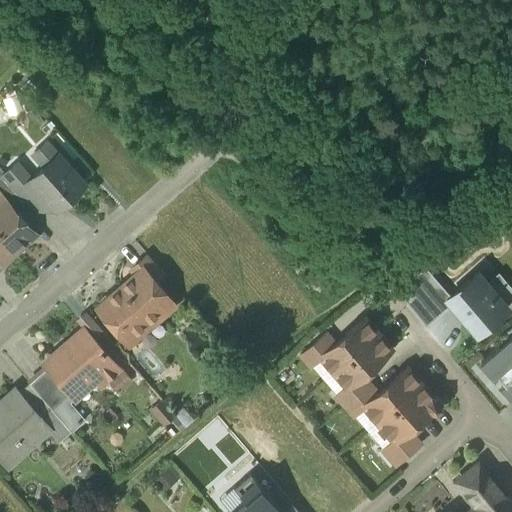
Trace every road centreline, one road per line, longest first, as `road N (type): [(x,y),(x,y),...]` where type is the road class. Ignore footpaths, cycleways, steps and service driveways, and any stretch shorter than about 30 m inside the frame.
road 1 (track): [(358,285),(114,0)]
road 2 (residential): [(0,334),(197,164)]
road 3 (track): [(372,300),(511,177)]
road 4 (residential): [(480,417),(358,285)]
road 5 (residential): [(369,511),(480,417)]
